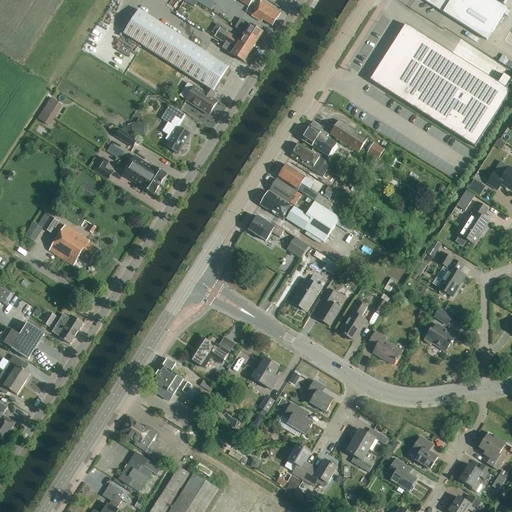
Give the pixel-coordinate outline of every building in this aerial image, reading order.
[(159,0),(154,8),(159,12),(165,3),(160,0),(159,0)] [(195,9),(198,4),(190,0),(186,0),(185,3),(195,9)] [(421,0),(487,41),(507,10),(491,0),(421,0)] [(273,27),(281,14),(261,2),(252,16),(262,22),(263,20),(273,27)] [(212,98),(221,84),(219,83),(228,68),(139,10),(123,34),(208,88),(205,93),(195,87),(186,101),(209,116),(218,102),(212,98)] [(241,19),(235,28),(245,34),(244,36),(250,39),(251,37),(258,42),(264,33),(251,25),(241,19)] [(396,80),(388,93),(475,148),(511,92),(505,88),(511,79),(504,75),(498,84),(405,25),(397,38),(405,43),(385,73),(396,80)] [(221,28),(216,37),(221,40),(223,37),(251,54),(258,42),(251,37),(250,39),(244,36),(240,43),(237,41),(238,39),(221,28)] [(221,40),(220,41),(225,44),(222,49),(232,55),(244,63),(251,54),(223,37),(221,40)] [(502,56),(499,60),(507,65),(511,68),(511,62),(510,62),(506,59),(506,58),(502,56)] [(179,94),(169,105),(182,116),(192,106),(179,94)] [(166,113),(162,120),(168,124),(163,133),(168,136),(165,140),(170,142),(166,147),(179,155),(191,136),(179,129),(183,123),(166,113)] [(384,152),(339,122),(331,134),(359,153),(361,151),(378,162),(384,152)] [(328,158),(337,144),(327,138),(329,135),(323,132),(323,131),(321,130),(322,128),(313,123),(302,141),(328,158)] [(131,135),(143,136),(143,124),(131,124),(131,135)] [(116,137),(134,147),(137,142),(120,131),(116,137)] [(482,144),(479,149),(495,158),(498,153),(482,144)] [(330,173),(333,167),(299,145),(291,158),(323,179),(328,171),(330,173)] [(511,156),(505,153),(502,159),(511,164),(511,163),(511,156)] [(129,166),(160,185),(166,175),(155,168),(155,169),(135,156),(129,166)] [(104,169),(107,165),(101,161),(95,172),(101,175),(108,180),(112,174),(104,169)] [(314,192),(302,184),(306,178),(286,165),(278,179),(298,191),(298,190),(310,198),(314,192)] [(153,196),(160,185),(129,166),(123,175),(143,188),(142,189),(153,196)] [(341,180),(344,174),(333,167),(330,173),(341,180)] [(511,169),(510,168),(503,179),(495,174),(488,184),(498,190),(502,184),(511,191),(511,190),(511,169)] [(288,203),(295,192),(277,180),(270,191),(288,203)] [(475,181),(471,188),(481,195),(486,188),(475,181)] [(467,191),(457,207),(465,212),(475,196),(467,191)] [(329,211),(333,204),(315,192),(311,198),(316,202),(316,203),(329,211)] [(284,221),(291,209),(283,204),(284,202),(269,193),(260,206),(284,221)] [(340,219),(314,203),(306,215),(294,208),(286,220),(304,231),(324,243),(340,219)] [(460,236),(457,242),(457,244),(462,246),(464,246),(467,241),(474,245),(489,223),(482,219),(487,210),(477,204),(469,216),(472,218),(461,235),(460,236)] [(345,222),(349,217),(337,209),(334,215),(345,222)] [(53,235),(60,224),(45,215),(38,226),(53,235)] [(274,228),(258,217),(249,231),(266,242),(272,233),(280,238),(284,232),(275,227),(274,228)] [(90,265),(99,251),(88,244),(90,241),(66,226),(49,252),(74,268),(79,258),(90,265)] [(92,236),(96,229),(91,226),(87,232),(92,236)] [(294,238),(287,250),(302,259),(309,248),(294,238)] [(438,253),(442,246),(433,241),(429,247),(438,253)] [(452,298),(466,277),(459,273),(463,267),(442,254),(437,262),(449,270),(437,288),(452,298)] [(313,276),(309,282),(307,280),(292,304),(306,313),(321,289),(315,285),(318,280),(313,276)] [(4,288),(0,284),(0,300),(7,304),(14,294),(4,288)] [(330,328),(341,310),(332,305),(338,296),(329,290),(324,300),(328,303),(317,320),(330,328)] [(380,317),(390,299),(382,294),(371,312),(380,317)] [(76,311),(79,306),(70,301),(67,306),(76,311)] [(354,342),(366,322),(360,318),(367,308),(357,301),(349,313),(351,315),(340,334),(354,342)] [(447,325),(449,325),(452,320),(452,318),(440,311),(438,311),(435,316),(436,318),(447,325)] [(50,329),(57,318),(48,312),(42,323),(50,329)] [(69,317),(64,314),(52,333),(59,337),(59,338),(70,345),(83,325),(70,316),(69,317)] [(45,336),(29,326),(28,325),(20,337),(8,329),(0,341),(0,342),(28,361),(45,336)] [(455,336),(437,326),(435,326),(431,333),(428,333),(424,340),(424,342),(430,346),(432,345),(432,344),(445,352),(447,352),(450,345),(452,346),(453,344),(455,339),(455,336)] [(333,328),(324,331),(327,341),(336,338),(333,328)] [(393,366),(402,352),(384,341),(385,339),(375,333),(368,344),(376,349),(373,354),(382,360),(382,359),(393,366)] [(215,347),(203,339),(189,359),(204,369),(212,357),(222,364),(229,353),(218,346),(216,345),(215,347)] [(358,342),(352,344),(354,350),(360,347),(358,342)] [(180,369),(176,366),(176,365),(167,360),(162,367),(152,382),(157,386),(153,392),(169,402),(187,375),(180,369)] [(274,376),(279,368),(265,360),(257,372),(256,372),(252,379),(271,391),(279,379),(274,376)] [(5,364),(1,371),(10,376),(25,385),(31,375),(16,366),(13,371),(10,370),(11,368),(5,364)] [(25,385),(10,376),(4,372),(0,378),(0,379),(6,383),(3,387),(18,396),(25,385)] [(220,377),(215,373),(210,380),(216,384),(220,377)] [(294,373),(292,378),(297,381),(300,376),(294,373)] [(200,386),(210,393),(214,388),(203,381),(200,386)] [(326,413),(333,401),(322,394),(325,389),(314,382),(307,394),(314,398),(310,404),(326,413)] [(182,391),(193,398),(198,390),(187,383),(182,391)] [(250,413),(254,400),(246,397),(242,411),(250,413)] [(267,414),(274,402),(267,398),(260,409),(267,414)] [(282,400),(278,406),(283,409),(287,403),(282,400)] [(0,439),(4,442),(15,424),(3,416),(8,409),(0,404),(0,439)] [(305,436),(313,424),(306,420),(309,415),(292,405),(284,419),(289,422),(288,425),(305,436)] [(258,426),(277,438),(282,429),(263,417),(258,426)] [(146,428),(129,418),(125,424),(126,425),(121,432),(128,436),(127,438),(136,444),(135,446),(147,454),(149,451),(147,450),(158,434),(147,427),(146,428)] [(354,442),(369,451),(376,440),(385,446),(388,440),(374,432),(371,437),(360,431),(354,442)] [(497,472),(505,459),(499,456),(506,445),(489,434),(480,448),(488,454),(483,462),(497,472)] [(429,454),(433,447),(420,439),(412,451),(419,456),(415,462),(430,471),(437,459),(429,454)] [(363,462),(369,451),(354,442),(347,453),(358,459),(354,465),(369,473),(372,468),(363,462)] [(303,481),(312,468),(305,464),(311,453),(298,446),(288,462),(297,468),(292,475),(303,481)] [(170,470),(173,465),(151,451),(148,457),(170,470)] [(157,477),(162,470),(136,454),(119,480),(140,493),(152,474),(157,477)] [(409,493),(417,481),(404,474),(408,468),(396,461),(387,475),(393,479),(391,482),(399,487),(397,490),(398,493),(401,494),(403,493),(404,490),(409,493)] [(312,468),(303,481),(315,488),(319,481),(327,486),(337,469),(325,462),(318,472),(312,468)] [(484,481),(490,471),(481,466),(478,472),(469,466),(459,481),(469,488),(468,489),(477,494),(482,487),(476,483),(479,478),(484,481)] [(502,471),(500,475),(506,480),(509,475),(502,471)] [(293,492),(299,482),(291,477),(285,487),(293,492)] [(190,511),(202,495),(177,478),(159,505),(169,511),(190,511)] [(284,487),(287,483),(279,478),(276,483),(284,487)] [(118,511),(116,511),(123,501),(120,500),(124,494),(110,486),(103,497),(113,504),(111,507),(108,505),(103,511),(96,511),(94,511),(93,511),(118,511)] [(486,507),(470,497),(466,503),(458,498),(449,511),(466,511),(468,511),(469,511),(477,511),(479,509),(483,511),(486,507)] [(140,511),(146,502),(141,499),(135,509),(140,511)]
